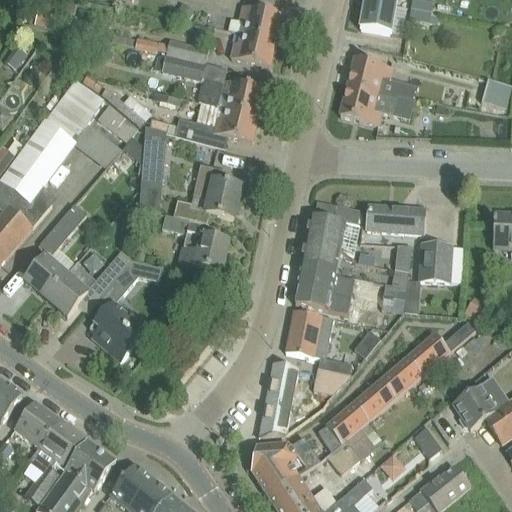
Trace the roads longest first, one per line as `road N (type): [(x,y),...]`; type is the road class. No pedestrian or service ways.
road 1 (unclassified): [(176,456),(263,342),(299,160)]
road 2 (residential): [(299,160),(511,167)]
road 3 (secondary): [(176,456),(117,428),(0,347)]
road 4 (residential): [(390,511),(467,451),(511,506)]
road 5 (unclassified): [(299,160),(331,0)]
